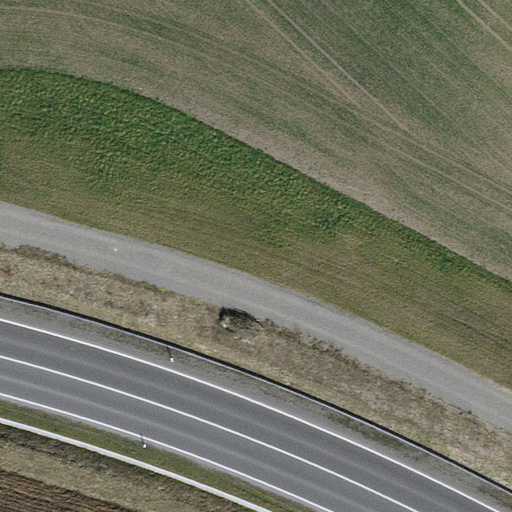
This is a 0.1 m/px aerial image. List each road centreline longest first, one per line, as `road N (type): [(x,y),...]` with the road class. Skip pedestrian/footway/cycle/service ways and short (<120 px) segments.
road 1 (track): [(0,226),(241,294),(417,366),(511,415)]
road 2 (secondary): [(419,511),(218,423),(0,355)]
